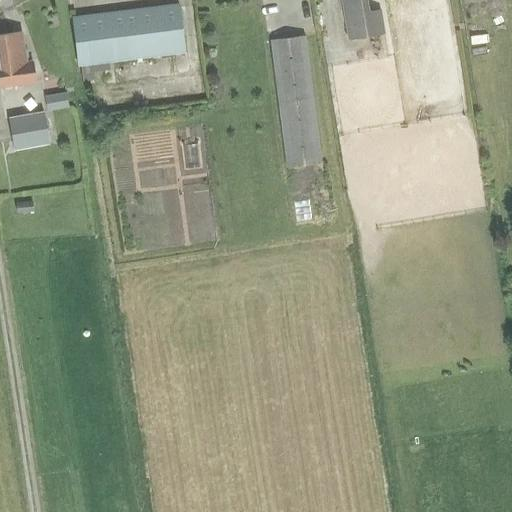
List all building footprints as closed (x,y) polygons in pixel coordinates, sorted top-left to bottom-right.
[(364,0),(340,0),(347,40),(385,34),(381,10),(367,12),(364,0)] [(179,4),(72,17),(78,65),(185,52),(179,4)] [(0,87),(35,83),(31,61),(26,62),(21,32),(0,35),(0,87)] [(305,36),(270,40),(286,168),(321,163),(305,36)] [(65,93),(44,96),(47,111),(68,108),(65,93)] [(43,112),(8,118),(14,151),(48,145),(43,112)] [(32,201),(15,203),(16,213),(33,212),(32,201)]
